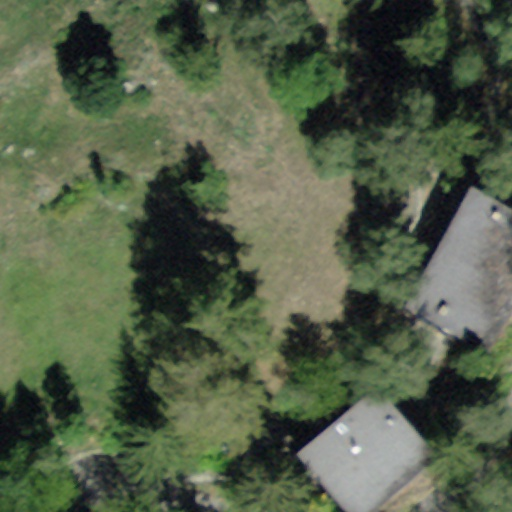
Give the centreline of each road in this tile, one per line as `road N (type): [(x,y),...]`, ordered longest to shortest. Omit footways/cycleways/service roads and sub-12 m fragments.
road 1 (residential): [(102,510),(175,492),(224,511)]
road 2 (residential): [(422,511),(498,452),(511,429)]
